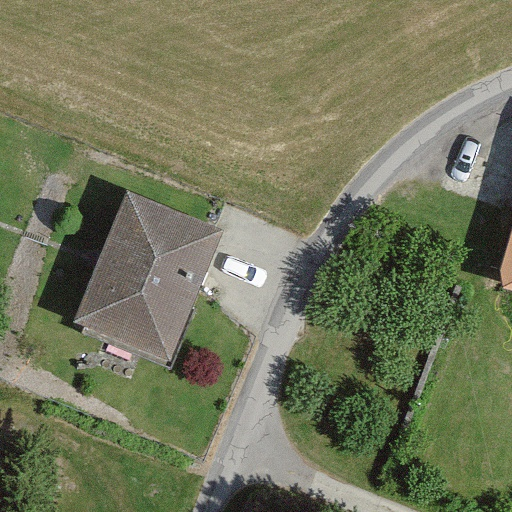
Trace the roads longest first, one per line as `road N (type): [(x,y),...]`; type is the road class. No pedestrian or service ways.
road 1 (unclassified): [(209,511),(324,240),(383,168),(437,119),(511,85)]
road 2 (track): [(233,455),(375,511)]
